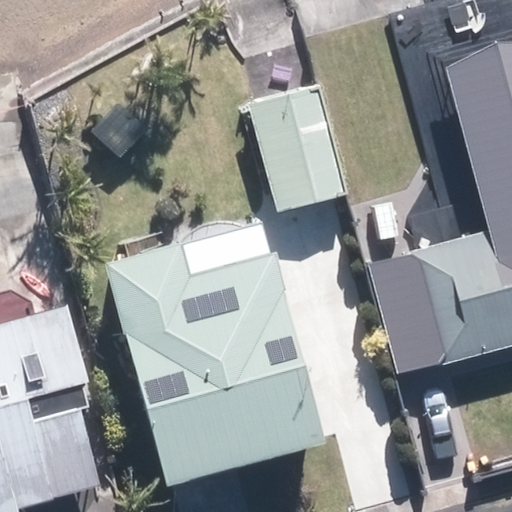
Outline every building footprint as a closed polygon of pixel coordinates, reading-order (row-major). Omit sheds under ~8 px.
[(393,257),(367,263),(397,371),(422,364),(511,339),(511,44),(439,65),(476,200),(408,219),(417,250),(393,257)] [(249,100),(277,210),(311,202),(347,192),(319,82),(283,92),(249,100)] [(102,137),(131,164),(159,132),(130,107),(102,137)] [(131,271),(190,494),(350,451),(299,259),(211,283),(204,251),(131,271)] [(0,511),(27,511),(25,502),(98,483),(78,405),(92,401),(67,305),(0,321),(0,511)]
